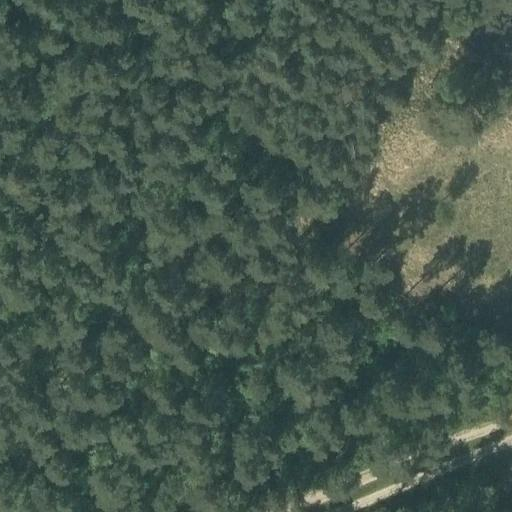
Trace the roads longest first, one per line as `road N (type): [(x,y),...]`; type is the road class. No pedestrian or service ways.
road 1 (unknown): [(511,418),(284,511)]
road 2 (track): [(511,432),(322,511)]
